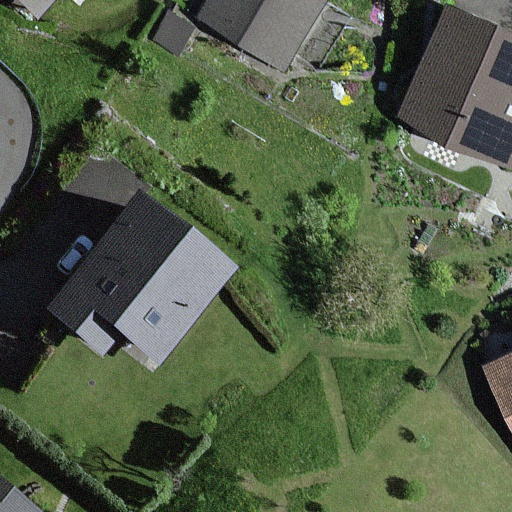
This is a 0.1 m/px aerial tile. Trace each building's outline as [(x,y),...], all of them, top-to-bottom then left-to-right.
[(50,0),(14,0),(32,14),(43,0),(48,4),(50,0)] [(329,0),(202,0),(193,13),(282,71),(329,0)] [(511,161),(511,35),(447,5),(395,114),(509,168),(511,161)] [(227,276),(124,195),(31,311),(96,363),(109,347),(147,376),(227,276)] [(511,346),(476,361),(511,446),(511,346)]
